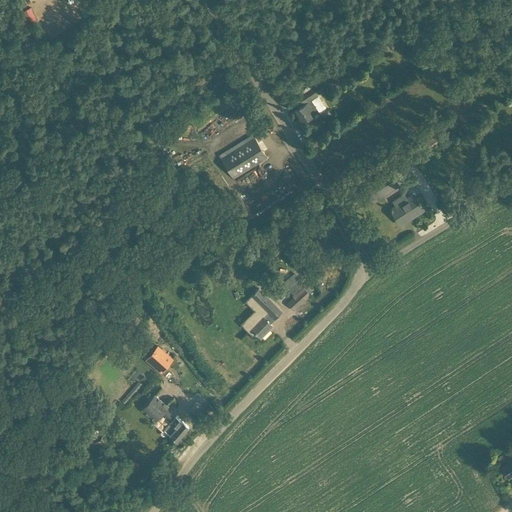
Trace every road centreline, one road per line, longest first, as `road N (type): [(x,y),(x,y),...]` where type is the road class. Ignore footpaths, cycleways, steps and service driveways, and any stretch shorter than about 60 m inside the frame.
road 1 (unclassified): [(152,511),(198,452),(381,272)]
road 2 (unclassified): [(381,272),(207,0)]
road 3 (unclassified): [(381,272),(511,184)]
